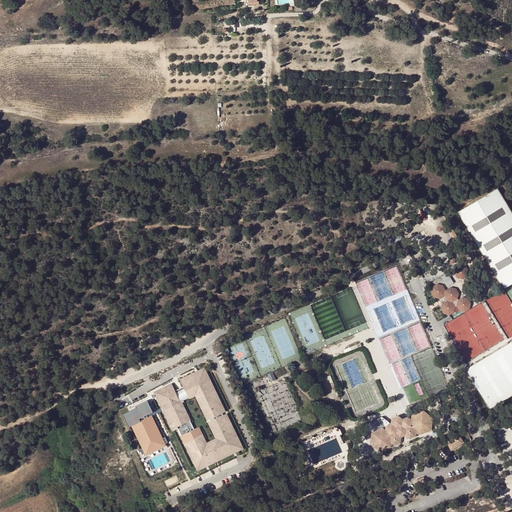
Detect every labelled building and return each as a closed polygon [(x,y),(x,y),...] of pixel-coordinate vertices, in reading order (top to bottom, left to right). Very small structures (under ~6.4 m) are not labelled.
[(511,212),(498,188),(457,212),(503,289),(511,283),(511,212)] [(447,228),(455,241),(459,239),(451,226),(447,228)] [(456,268),(455,273),(458,277),(463,278),(467,276),(468,271),(466,266),(461,265),(456,268)] [(448,273),(441,277),(447,287),(454,283),(448,273)] [(433,287),(432,292),(435,296),(440,298),(444,295),(445,295),(448,300),(448,301),(443,303),(442,308),(444,313),(450,314),(454,311),(455,306),(457,305),(460,310),(465,311),(469,308),(470,303),(468,299),(463,297),(458,300),(457,298),(458,293),(456,289),(451,287),(446,290),(445,290),(443,285),(438,284),(433,287)] [(491,408),(511,395),(511,340),(468,367),(467,368),(491,408)] [(180,379),(184,387),(175,392),(172,384),(154,393),(172,431),(192,421),(184,403),(195,398),(206,422),(227,413),(205,368),(180,379)] [(273,372),(267,375),(270,381),(276,379),(273,372)] [(123,414),(129,427),(131,425),(141,421),(139,418),(153,412),(147,400),(136,406),(137,408),(123,414)] [(398,416),(393,419),(392,424),(382,416),(367,423),(369,430),(371,432),(370,445),(380,451),(394,443),(395,444),(401,442),(401,436),(406,434),(411,438),(431,429),(433,418),(424,411),(414,415),(413,421),(408,418),(403,420),(398,416)] [(226,414),(208,423),(216,438),(207,442),(199,426),(180,436),(198,472),(244,449),(226,414)] [(141,421),(131,425),(145,455),(166,445),(153,415),(141,421)] [(303,451),(342,434),(340,429),(334,427),(333,429),(326,432),(323,431),(322,434),(315,437),(312,436),(311,439),(304,442),(301,441),(300,443),(303,451)] [(463,441),(457,432),(451,436),(454,440),(447,444),(451,451),(461,444),(460,443),(463,441)]
